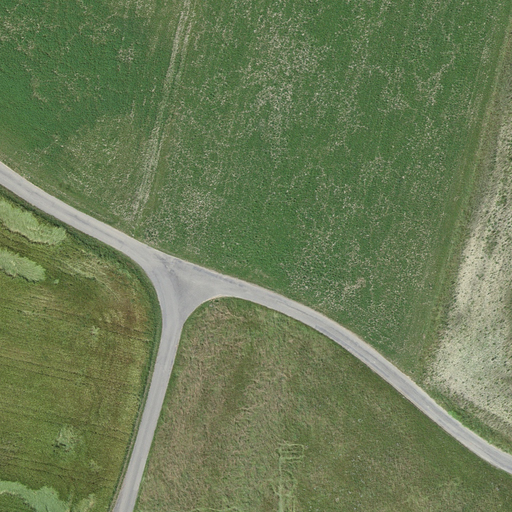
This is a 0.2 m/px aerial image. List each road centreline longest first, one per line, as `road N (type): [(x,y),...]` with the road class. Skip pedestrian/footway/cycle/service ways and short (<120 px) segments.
road 1 (unclassified): [(189,285),(268,302),(333,333),(511,468)]
road 2 (unclassified): [(129,511),(189,285)]
road 3 (unclassified): [(0,174),(47,211),(189,285)]
